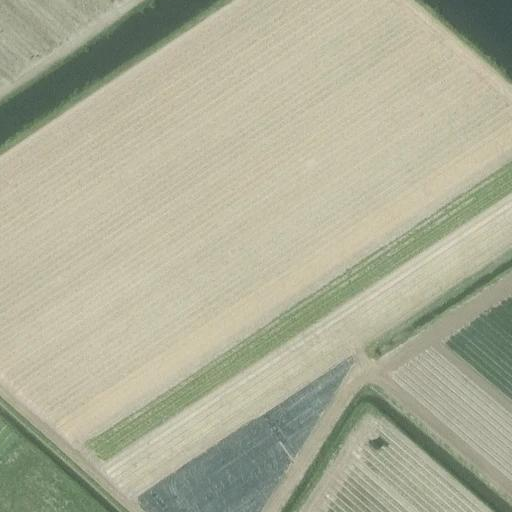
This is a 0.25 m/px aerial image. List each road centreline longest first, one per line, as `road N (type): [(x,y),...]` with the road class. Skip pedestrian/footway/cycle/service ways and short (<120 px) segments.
road 1 (track): [(511,492),(365,368),(268,511)]
road 2 (track): [(133,511),(0,391)]
